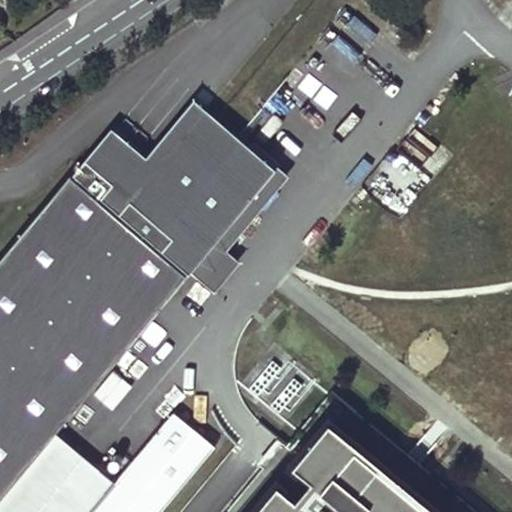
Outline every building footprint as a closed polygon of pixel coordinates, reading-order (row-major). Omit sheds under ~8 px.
[(157,162),(206,103),(195,94),(146,153),(157,162)] [(113,125),(0,260),(0,495),(55,429),(192,266),(277,163),(206,103),(157,162),(146,153),(113,125)] [(277,163),(192,266),(217,287),(241,257),(228,246),(289,173),(277,163)] [(478,511),(332,391),(288,444),(279,438),(258,463),(280,482),(254,511),(478,511)] [(175,411),(117,481),(90,511),(158,511),(215,444),(175,411)] [(0,495),(0,511),(90,511),(117,481),(55,429),(0,495)]
